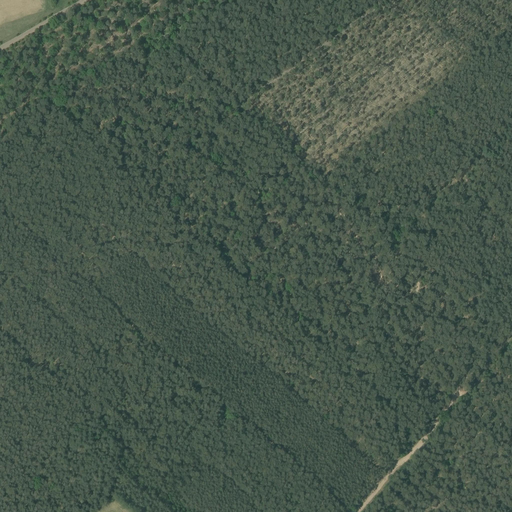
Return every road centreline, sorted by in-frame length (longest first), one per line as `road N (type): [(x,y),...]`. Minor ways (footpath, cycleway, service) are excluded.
road 1 (track): [(472,0),(288,143),(329,183),(343,230),(384,295),(390,344),(407,369),(452,400),(511,333)]
road 2 (track): [(233,0),(167,36),(288,143)]
road 3 (track): [(452,400),(356,511)]
